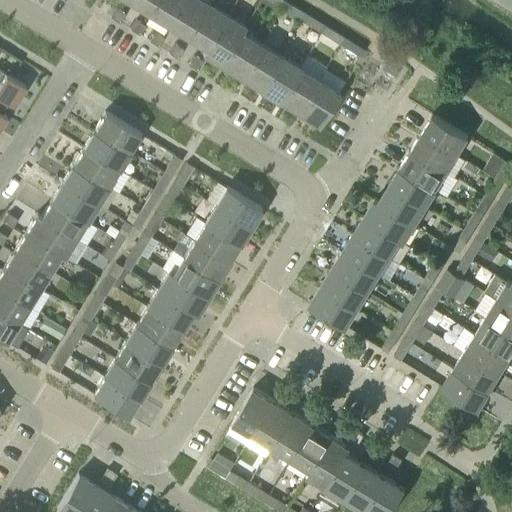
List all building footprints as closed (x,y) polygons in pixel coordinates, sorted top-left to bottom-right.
[(154,0),(129,0),(148,11),(154,0)] [(154,0),(148,11),(167,23),(181,0),(154,0)] [(208,1),(205,0),(181,0),(167,23),(187,35),(208,1)] [(202,52),(202,53),(227,13),(208,1),(187,35),(205,46),(202,52)] [(286,1),(282,8),(301,20),(306,13),(286,1)] [(116,7),(110,16),(120,22),(126,12),(116,7)] [(244,24),(227,13),(202,53),(220,64),(242,29),(244,24)] [(306,13),(301,20),(321,32),(325,25),(306,13)] [(130,28),(139,34),(145,24),(135,18),(130,28)] [(325,25),(321,32),(340,44),(345,37),(325,25)] [(220,64),(239,76),(261,41),(242,29),(220,64)] [(155,30),(149,40),(159,46),(164,36),(155,30)] [(360,55),(364,48),(345,37),(340,44),(360,55)] [(261,41),(239,76),(259,88),(280,53),(261,41)] [(174,42),(169,52),(178,58),(184,48),(174,42)] [(280,53),(259,88),(278,100),(300,65),(280,53)] [(188,64),(197,69),(203,60),(193,54),(188,64)] [(300,65),(278,100),(298,112),(319,78),(300,65)] [(13,105),(16,100),(25,85),(0,69),(0,112),(1,113),(1,112),(7,102),(13,105)] [(339,90),(319,78),(298,112),(318,124),(339,90)] [(129,150),(140,132),(104,110),(93,128),(129,150)] [(421,131),(456,153),(467,134),(432,112),(421,131)] [(83,146),(118,167),(129,150),(93,128),(83,146)] [(446,170),(456,153),(421,131),(410,148),(446,170)] [(72,163),(108,185),(118,167),(83,146),(72,163)] [(410,148),(400,165),(435,187),(446,170),(410,148)] [(174,154),(163,172),(170,176),(181,158),(174,154)] [(502,181),(511,164),(511,161),(506,158),(495,176),(502,181)] [(186,161),(175,179),(182,183),(193,165),(186,161)] [(62,180),(97,202),(108,185),(72,163),(62,180)] [(400,165),(389,182),(424,204),(435,187),(400,165)] [(170,176),(163,172),(152,189),(159,193),(170,176)] [(484,193),(491,198),(502,181),(495,176),(484,193)] [(171,200),(182,183),(175,179),(164,196),(171,200)] [(51,197),(86,219),(97,202),(62,180),(51,197)] [(378,199),(414,221),(424,204),(389,182),(378,199)] [(503,205),(511,190),(511,186),(507,184),(497,201),(503,205)] [(226,185),(215,202),(250,224),(261,207),(226,185)] [(152,189),(141,206),(148,210),(159,193),(152,189)] [(473,210),(481,215),(491,198),(484,193),(473,210)] [(164,196),(153,213),(160,218),(171,200),(164,196)] [(40,214),(76,236),(86,219),(51,197),(40,214)] [(374,197),(363,215),(403,239),(414,221),(378,199),(374,197)] [(486,218),(493,222),(503,205),(497,201),(486,218)] [(239,242),(250,224),(215,202),(204,220),(239,242)] [(148,210),(141,206),(137,212),(131,208),(125,219),(132,223),(138,227),(148,210)] [(473,210),(463,227),(470,232),(481,215),(473,210)] [(17,218),(8,212),(2,221),(12,227),(17,218)] [(25,229),(65,254),(76,236),(40,214),(36,212),(25,229)] [(142,231),(149,235),(160,218),(153,213),(142,231)] [(352,232),(388,254),(398,237),(402,240),(403,239),(363,215),(352,232)] [(475,236),(482,240),(493,222),(486,218),(475,236)] [(125,219),(114,236),(121,240),(132,223),(125,219)] [(228,259),(239,242),(204,220),(193,238),(228,259)] [(451,247),(452,248),(453,247),(458,250),(470,232),(463,227),(451,247)] [(25,229),(14,247),(50,269),(60,252),(64,255),(65,254),(25,229)] [(138,253),(149,235),(142,231),(131,249),(138,253)] [(352,232),(342,249),(377,271),(388,254),(352,232)] [(103,253),(110,258),(121,240),(114,236),(103,253)] [(475,236),(464,253),(471,258),(482,240),(475,236)] [(228,259),(193,238),(182,255),(218,277),(228,259)] [(435,259),(443,263),(452,248),(451,247),(445,243),(435,259)] [(4,265),(39,286),(50,269),(14,247),(4,265)] [(127,270),(138,253),(131,249),(121,265),(116,262),(115,263),(127,270)] [(331,267),(366,289),(377,271),(342,249),(331,267)] [(460,275),(471,258),(464,253),(453,271),(454,271),(460,275)] [(207,295),(218,277),(182,255),(172,272),(168,269),(167,270),(207,295)] [(443,263),(435,259),(424,276),(432,281),(443,263)] [(105,280),(112,284),(113,281),(118,284),(127,270),(115,263),(105,280)] [(4,265),(0,270),(0,286),(28,304),(39,286),(4,265)] [(331,267),(320,284),(355,306),(366,289),(331,267)] [(447,267),(437,284),(444,288),(454,271),(453,271),(447,267)] [(196,312),(207,295),(167,270),(156,288),(191,310),(196,312)] [(495,296),(511,306),(511,282),(510,282),(511,281),(495,272),(485,290),(495,296)] [(432,281),(424,276),(413,293),(421,298),(432,281)] [(101,301),(112,284),(105,280),(94,297),(101,301)] [(344,324),(355,306),(320,284),(309,302),(344,324)] [(437,284),(426,302),(433,306),(444,288),(437,284)] [(0,311),(17,322),(28,304),(0,286),(0,311)] [(181,327),(191,310),(156,288),(145,305),(181,327)] [(421,298),(413,293),(407,304),(403,311),(410,315),(421,298)] [(511,306),(495,296),(485,314),(511,330),(511,306)] [(94,297),(84,314),(90,318),(101,301),(94,297)] [(433,306),(426,302),(415,319),(422,323),(433,306)] [(170,344),(181,327),(145,305),(135,322),(170,344)] [(0,335),(6,339),(17,322),(0,311),(0,335)] [(403,311),(393,328),(400,333),(410,315),(403,311)] [(73,331),(80,335),(83,330),(89,334),(97,322),(90,318),(84,314),(73,331)] [(474,331),(509,353),(511,348),(511,330),(485,314),(474,331)] [(60,339),(67,327),(45,315),(39,326),(60,339)] [(422,323),(415,319),(404,336),(411,340),(414,336),(424,342),(432,329),(422,323)] [(160,361),(170,344),(135,322),(124,339),(160,361)] [(400,333),(393,328),(381,346),(388,351),(400,333)] [(68,353),(80,335),(73,331),(62,349),(68,353)] [(463,349),(499,370),(509,353),(474,331),(463,349)] [(394,354),(400,358),(411,340),(404,336),(394,354)] [(124,339),(114,357),(149,379),(160,361),(124,339)] [(62,349),(51,366),(57,370),(68,353),(62,349)] [(453,366),(488,388),(499,370),(463,349),(453,366)] [(138,396),(149,379),(114,357),(103,375),(138,396)] [(453,366),(441,384),(477,406),(488,388),(453,366)] [(92,392),(127,414),(138,396),(103,375),(92,392)] [(232,419),(252,432),(273,398),(253,386),(232,419)] [(252,432),(272,444),(292,410),(273,398),(252,432)] [(272,444),(291,456),(312,422),(292,410),(272,444)] [(331,434),(312,422),(291,456),(310,467),(306,473),(307,474),(331,434)] [(363,434),(354,428),(348,437),(357,443),(363,434)] [(307,474),(324,484),(349,445),(331,434),(307,474)] [(383,446),(373,440),(368,449),(377,455),(383,446)] [(324,484),(344,497),(365,463),(346,451),(350,445),(349,445),(324,484)] [(387,461),(393,465),(396,467),(402,458),(393,452),(387,461)] [(210,456),(206,463),(225,475),(229,468),(210,456)] [(385,475),(365,463),(344,497),(364,509),(385,475)] [(108,485),(116,473),(107,467),(99,479),(108,485)] [(229,468),(225,475),(244,487),(249,480),(229,468)] [(62,511),(77,511),(95,483),(78,472),(56,508),(62,511)] [(364,509),(369,511),(388,511),(404,487),(385,475),(364,509)] [(249,480),(244,487),(263,499),(268,492),(249,480)] [(101,511),(113,494),(95,483),(77,511),(101,511)] [(268,492),(263,499),(283,511),(288,504),(268,492)] [(126,511),(131,505),(113,494),(101,511),(126,511)]
